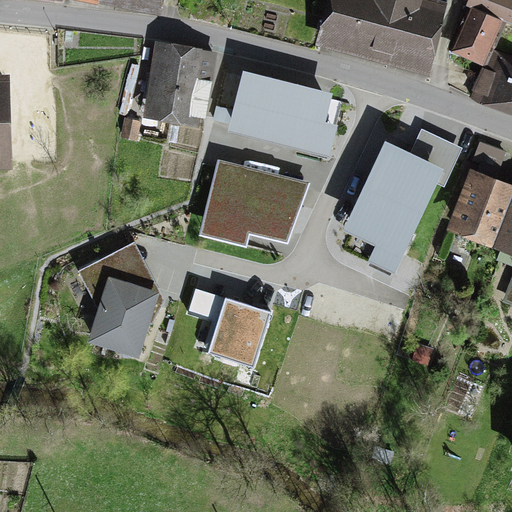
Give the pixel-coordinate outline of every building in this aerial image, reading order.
[(375,47),(431,63),(446,7),(420,0),(338,0),(329,37),(374,49),(375,47)] [(511,23),(511,0),(470,0),(468,6),(506,21),(511,23)] [(456,46),(487,60),(488,58),(506,21),(468,6),(458,29),(463,31),(456,46)] [(166,48),(156,107),(204,116),(215,57),(166,48)] [(511,81),(511,65),(488,58),(487,60),(474,88),(505,100),(511,81)] [(341,101),(325,97),(248,77),(235,126),(313,145),(329,149),(341,101)] [(447,176),(459,152),(429,137),(417,162),(389,149),(354,224),(383,237),(373,258),(397,269),(406,248),(402,246),(437,172),(447,176)] [(485,149),(476,146),(472,155),(482,158),(485,149)] [(495,239),(511,193),(511,191),(492,184),(497,171),(480,164),(457,224),(495,239)] [(238,244),(243,224),(285,235),(302,187),(222,168),(205,235),(238,244)] [(511,242),(511,245),(505,242),(498,258),(511,263),(511,242)] [(130,245),(79,271),(98,309),(103,306),(111,281),(137,289),(149,283),(130,245)] [(137,289),(111,281),(103,306),(93,338),(137,352),(155,294),(137,289)] [(253,366),(271,311),(225,297),(208,352),(253,366)]
